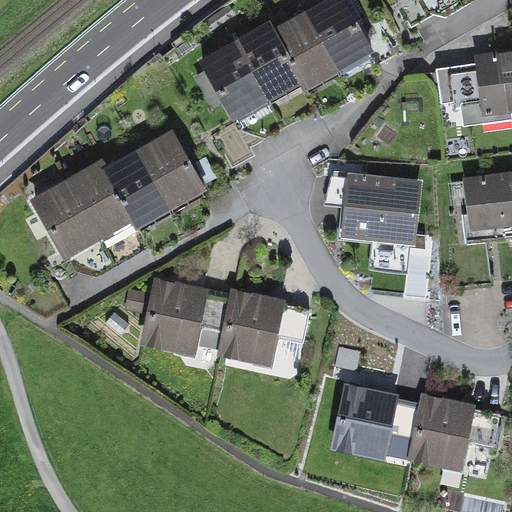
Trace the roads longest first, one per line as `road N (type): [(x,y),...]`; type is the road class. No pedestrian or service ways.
road 1 (residential): [(511,356),(480,362),(448,354),(355,305),(269,180)]
road 2 (residential): [(269,180),(378,83),(511,0)]
road 3 (residential): [(269,180),(214,227),(73,303)]
road 4 (primary): [(166,0),(0,141)]
